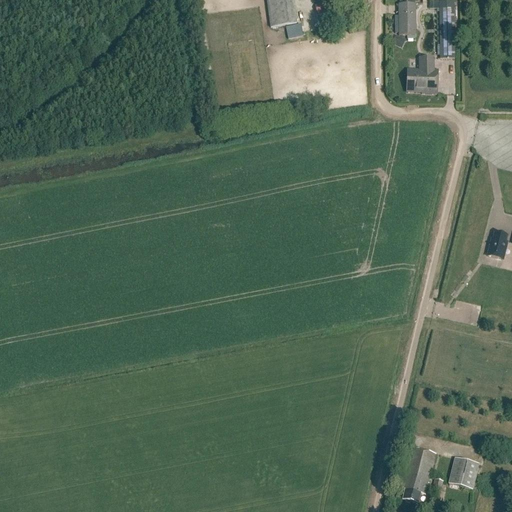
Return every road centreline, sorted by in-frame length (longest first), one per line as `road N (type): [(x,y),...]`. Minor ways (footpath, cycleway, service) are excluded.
road 1 (unclassified): [(375,511),(462,142),(452,115),(382,102),(376,0)]
road 2 (track): [(150,0),(87,75),(0,132)]
